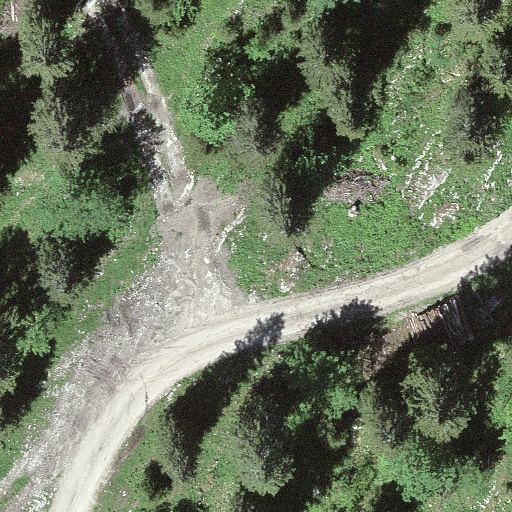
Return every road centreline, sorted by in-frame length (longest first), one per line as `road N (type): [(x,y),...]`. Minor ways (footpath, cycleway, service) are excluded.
road 1 (track): [(511,234),(430,278),(238,334),(161,369),(114,424),(69,511)]
road 2 (track): [(0,507),(22,479),(141,390)]
